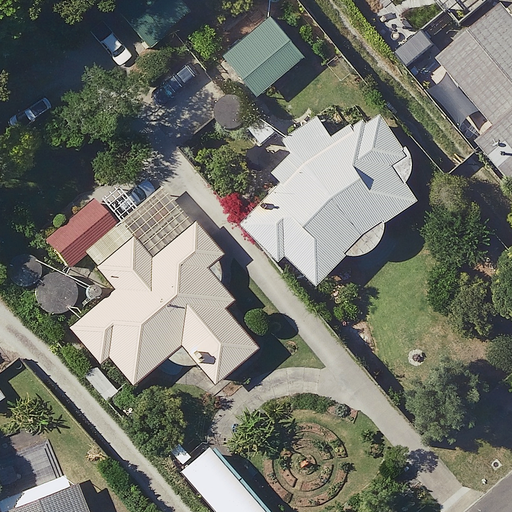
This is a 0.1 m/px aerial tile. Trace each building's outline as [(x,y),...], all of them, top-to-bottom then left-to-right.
[(200,9),(191,0),(146,0),(114,31),(144,62),(200,9)] [(511,11),(503,2),(433,66),(494,132),(474,150),(511,192),(511,11)] [(303,58),(269,18),(220,59),(255,99),(303,58)] [(382,226),(412,198),(400,184),(419,166),(368,111),(334,143),(312,120),(266,163),(285,184),(239,226),(276,266),(285,259),(313,289),(349,257),(352,259),(356,261),(360,262),(364,262),(368,261),(372,260),(375,258),(378,256),(381,253),(383,250),(385,246),(386,242),(386,238),(386,234),(385,230),(383,226),(382,226)] [(190,365),(206,386),(250,352),(166,246),(142,266),(126,246),(91,274),(108,296),(65,330),(115,394),(159,360),(160,363),(161,365),(163,367),(165,369),(168,370),(170,372),(173,372),(176,372),(178,372),(181,372),(184,370),(186,369),(188,367),(190,365)] [(74,511),(44,438),(0,457),(0,511),(74,511)]
